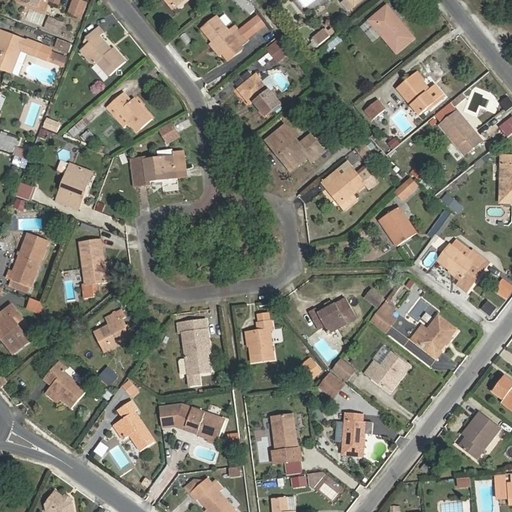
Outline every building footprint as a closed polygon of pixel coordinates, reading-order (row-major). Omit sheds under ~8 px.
[(18,0),(45,10),(48,0),(18,0)] [(87,3),(80,0),(72,0),(70,8),(83,13),(87,3)] [(184,0),(165,0),(173,9),(184,0)] [(247,0),(233,0),(250,16),(257,10),(247,0)] [(345,0),(344,0),(342,4),(351,11),(355,7),(345,0)] [(387,7),(370,21),(397,54),(414,39),(400,22),(397,24),(390,15),(392,13),(387,7)] [(70,8),(68,13),(81,18),(83,13),(70,8)] [(400,22),(392,13),(390,15),(397,24),(400,22)] [(59,34),(64,22),(49,16),(44,28),(59,34)] [(218,18),(203,30),(214,43),(224,55),(229,62),(244,49),(243,47),(249,42),(247,40),(241,33),(235,27),(230,32),(218,18)] [(258,18),(250,25),(257,33),(264,26),(258,18)] [(250,25),(241,33),(247,40),(257,33),(250,25)] [(320,47),(335,34),(328,25),(312,38),(320,47)] [(99,28),(87,39),(91,43),(83,50),(95,65),(98,63),(109,76),(125,62),(114,49),(111,51),(99,37),(104,33),(99,28)] [(42,47),(4,32),(0,43),(0,70),(12,76),(21,51),(38,58),(42,47)] [(328,51),(344,43),(341,37),(325,45),(328,51)] [(72,44),(58,39),(56,46),(70,51),(72,44)] [(273,58),(285,49),(278,41),(267,50),(273,58)] [(224,55),(214,43),(211,45),(221,58),(224,55)] [(48,62),(52,51),(42,47),(38,58),(48,62)] [(289,54),(285,49),(273,58),(277,63),(289,54)] [(62,60),(54,58),(52,63),(60,66),(62,60)] [(421,81),(416,74),(399,89),(419,115),(434,102),(427,93),(429,91),(421,81)] [(257,75),(238,91),(251,105),(254,102),(266,117),(281,105),(257,75)] [(110,107),(117,116),(120,113),(128,123),(136,132),(152,119),(135,100),(132,103),(125,95),(110,107)] [(378,101),(366,110),(374,120),(386,110),(378,101)] [(440,126),(464,155),(481,140),(474,131),(458,112),(440,126)] [(120,113),(117,116),(115,117),(124,127),(128,123),(120,113)] [(511,116),(500,126),(508,137),(511,134),(511,116)] [(47,118),(45,124),(59,129),(61,122),(47,118)] [(75,139),(90,125),(83,118),(69,132),(75,139)] [(174,122),(159,129),(166,145),(181,138),(174,122)] [(303,150),(299,145),(285,127),(270,138),(283,154),(279,157),(287,167),(294,161),(298,166),(308,157),(312,162),(325,152),(315,140),(303,150)] [(90,145),(97,137),(88,129),(81,137),(90,145)] [(303,150),(315,140),(311,135),(299,145),(303,150)] [(0,143),(0,149),(12,154),(17,141),(3,136),(0,143)] [(371,152),(360,137),(352,144),(362,158),(371,152)] [(392,150),(400,144),(395,137),(387,143),(392,150)] [(266,141),(279,157),(283,154),(270,138),(266,141)] [(17,147),(11,164),(26,169),(32,152),(17,147)] [(143,159),(130,161),(134,188),(147,186),(147,182),(160,181),(160,177),(175,175),(174,167),(184,165),(182,153),(172,154),(173,159),(144,163),(143,159)] [(505,166),(504,203),(511,203),(511,156),(501,156),(501,165),(505,166)] [(59,195),(80,203),(92,173),(62,161),(58,170),(68,174),(59,195)] [(294,161),(287,167),(291,172),(298,166),(294,161)] [(160,177),(160,181),(176,179),(185,178),(184,165),(174,167),(175,175),(160,177)] [(338,171),(323,183),(345,210),(357,200),(353,196),(366,185),(369,190),(377,183),(367,170),(359,177),(352,168),(342,176),(338,171)] [(420,182),(428,190),(435,184),(426,175),(420,182)] [(410,181),(396,193),(403,201),(418,189),(410,181)] [(16,197),(31,202),(36,188),(21,183),(16,197)] [(447,194),(442,202),(460,214),(465,207),(447,194)] [(77,210),(80,203),(59,195),(57,202),(77,210)] [(399,208),(380,221),(397,246),(416,233),(399,208)] [(440,240),(454,215),(444,209),(430,234),(440,240)] [(48,242),(28,235),(13,272),(10,271),(7,278),(12,280),(31,287),(48,242)] [(100,239),(79,242),(80,249),(102,246),(100,239)] [(457,241),(453,247),(467,258),(471,252),(457,241)] [(451,245),(439,261),(463,279),(459,285),(468,292),(483,271),(480,269),(487,261),(472,250),(471,252),(467,258),(453,247),(451,245)] [(102,246),(80,249),(83,268),(85,285),(82,285),(84,298),(94,296),(93,293),(99,293),(97,283),(109,281),(106,264),(104,264),(102,246)] [(487,261),(480,269),(483,271),(489,263),(487,261)] [(511,282),(505,278),(498,288),(509,296),(511,291),(511,282)] [(12,280),(8,291),(27,298),(31,287),(12,280)] [(377,308),(382,300),(372,292),(366,299),(377,308)] [(27,310),(45,316),(49,306),(30,299),(27,310)] [(318,314),(316,310),(310,313),(319,330),(326,327),(330,334),(357,319),(346,299),(318,314)] [(499,307),(491,301),(484,309),(492,315),(499,307)] [(385,305),(371,322),(385,333),(395,320),(389,316),(393,311),(385,305)] [(0,333),(4,338),(1,340),(13,355),(30,341),(16,324),(22,319),(11,306),(0,314),(0,333)] [(104,352),(129,340),(123,328),(126,326),(122,318),(125,317),(122,310),(106,318),(109,325),(95,332),(104,352)] [(439,317),(428,331),(418,344),(435,358),(456,330),(439,317)] [(207,320),(178,324),(179,333),(182,333),(189,375),(211,372),(208,353),(211,353),(207,320)] [(259,333),(250,334),(251,347),(253,362),(274,360),(270,332),(273,331),(271,322),(258,323),(259,333)] [(123,328),(129,340),(134,337),(128,325),(126,326),(123,328)] [(418,344),(428,331),(425,328),(415,342),(418,344)] [(273,329),(274,342),(282,342),(281,329),(273,329)] [(366,374),(387,390),(397,379),(407,365),(393,354),(382,367),(376,362),(366,374)] [(314,379),(323,371),(311,356),(302,364),(314,379)] [(355,371),(342,360),(334,370),(348,380),(355,371)] [(49,389),(61,399),(71,408),(86,392),(65,373),(67,369),(60,363),(44,379),(52,386),(49,389)] [(112,386),(117,373),(105,368),(100,381),(112,386)] [(334,397),(344,385),(330,374),(321,385),(334,397)] [(511,379),(505,375),(492,392),(504,401),(503,402),(511,409),(511,379)] [(397,379),(387,390),(391,393),(400,382),(397,379)] [(131,383),(125,390),(134,397),(139,391),(131,383)] [(57,403),(61,399),(49,389),(46,393),(57,403)] [(106,390),(102,396),(109,401),(113,395),(106,390)] [(126,438),(129,436),(140,451),(155,442),(135,412),(138,410),(133,401),(119,411),(124,419),(117,424),(126,438)] [(209,439),(218,442),(225,420),(186,406),(180,424),(187,427),(199,431),(198,436),(209,439)] [(502,429),(481,412),(463,435),(467,438),(460,446),(477,460),(502,429)] [(364,456),(366,434),(366,422),(363,422),(364,415),(346,414),(346,423),(338,423),(337,442),(344,443),(343,455),(364,456)] [(272,418),(274,434),(276,451),(273,452),(275,464),(302,460),(301,448),(298,449),(293,415),(272,418)] [(266,435),(274,434),(272,418),(264,419),(266,435)] [(126,438),(117,424),(114,426),(123,440),(126,438)] [(185,431),(198,436),(199,431),(187,427),(185,431)] [(238,454),(229,456),(230,465),(240,463),(238,454)] [(230,477),(240,477),(240,467),(230,467),(230,477)] [(295,488),(307,486),(305,475),(292,478),(295,488)] [(458,478),(457,487),(470,487),(471,479),(458,478)] [(198,487),(190,494),(195,501),(198,498),(209,511),(236,511),(208,479),(205,481),(194,480),(194,481),(193,482),(198,487)] [(198,487),(193,482),(185,489),(190,494),(198,487)] [(53,493),(44,507),(45,511),(72,511),(71,505),(53,493)] [(287,498),(288,511),(296,511),(294,497),(287,498)] [(273,499),(274,511),(288,511),(287,498),(273,499)]
